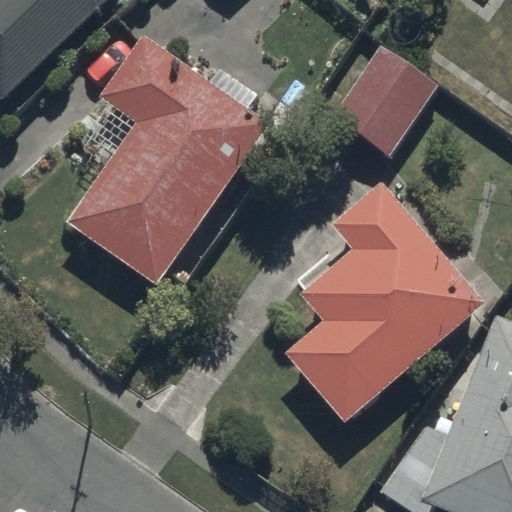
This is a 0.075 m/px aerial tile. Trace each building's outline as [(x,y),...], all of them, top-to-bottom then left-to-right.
[(127,0),(0,0),(0,112),(6,118),(128,0),(127,0)] [(207,99),(144,55),(102,114),(113,121),(85,161),(111,179),(66,242),(156,306),(271,143),(248,128),(261,110),(220,81),(207,99)] [(382,62),(332,132),(388,172),(439,103),(382,62)] [(383,204),(336,245),(355,266),(300,314),(325,342),(289,374),(349,443),(487,323),(383,204)] [(511,511),(511,339),(500,334),(426,511),(511,511)]
